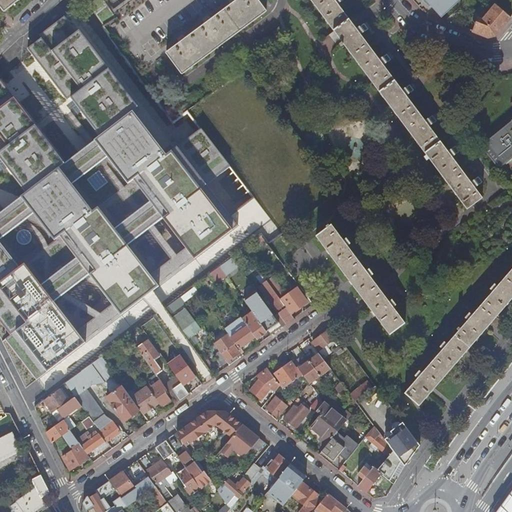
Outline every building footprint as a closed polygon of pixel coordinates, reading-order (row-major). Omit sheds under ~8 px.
[(0,0),(0,4),(6,12),(20,0),(0,0)] [(95,0),(89,6),(103,26),(117,18),(117,17),(104,0),(95,0)] [(266,11),(257,0),(233,0),(230,3),(231,5),(212,19),(210,17),(204,22),(205,24),(185,39),(184,37),(178,42),(179,43),(167,53),(182,74),(266,11)] [(467,209),(482,198),(474,187),(482,182),(478,177),(470,182),(452,157),(459,152),(455,146),(448,151),(429,126),(436,121),(432,115),(425,120),(406,96),(414,90),(410,85),(402,90),(383,65),(391,60),(387,54),(379,59),(360,34),(367,29),(363,24),(356,29),(337,4),(342,0),(310,0),(334,31),(329,34),(337,45),(339,45),(340,47),(341,47),(344,45),(373,83),(467,209)] [(426,0),(441,17),(459,0),(426,0)] [(495,36),(511,17),(496,4),(483,20),(477,18),(471,31),(487,38),(495,36)] [(67,12),(30,47),(196,257),(238,225),(205,184),(231,163),(202,129),(167,154),(67,12)] [(0,74),(0,148),(123,311),(160,284),(0,74)] [(511,121),(481,147),(499,169),(511,158),(511,121)] [(88,341),(0,223),(0,315),(14,335),(8,339),(41,376),(88,341)] [(389,334),(405,323),(393,307),(396,305),(392,300),(389,302),(380,289),(370,277),(374,274),(370,269),(366,271),(348,246),(351,244),(347,238),(343,240),(332,225),(330,226),(329,224),(326,226),(328,228),(316,236),(363,299),(389,334)] [(258,245),(264,240),(261,235),(255,240),(258,245)] [(226,275),(220,267),(210,274),(216,282),(226,275)] [(405,393),(419,406),(431,393),(432,393),(433,391),(434,390),(434,389),(456,364),(457,364),(458,363),(459,361),(459,360),(481,335),(482,335),(483,333),(485,332),(484,331),(506,306),(507,306),(508,305),(509,303),(509,302),(511,298),(511,269),(497,286),(494,284),(490,289),(493,292),(472,316),(469,313),(465,318),(468,321),(461,328),(459,327),(457,330),(459,331),(447,344),(444,342),(440,347),(443,349),(422,373),(419,371),(415,376),(418,378),(405,393)] [(284,293),(273,278),(269,272),(264,276),(290,314),(291,315),(307,303),(297,289),(284,298),(281,294),(284,293)] [(286,325),(294,319),(291,315),(290,314),(264,276),(263,276),(261,273),(256,277),(262,285),(259,287),(266,297),(264,298),(268,304),(270,302),(278,314),(286,325)] [(169,314),(185,303),(180,297),(165,308),(169,314)] [(185,336),(188,340),(200,331),(184,309),(172,318),(177,324),(185,336)] [(274,317),(269,309),(257,318),(267,332),(279,323),(274,317)] [(257,339),(267,332),(257,318),(252,312),(242,319),(247,326),(255,337),(257,339)] [(286,325),(278,314),(274,317),(279,323),(282,327),(286,325)] [(235,343),(239,349),(255,337),(247,326),(242,319),(241,318),(225,329),(228,334),(231,338),(235,343)] [(323,357),(330,352),(326,346),(336,338),(329,330),(313,343),(323,357)] [(234,346),(235,343),(231,338),(228,334),(214,344),(215,345),(218,350),(219,351),(227,362),(230,360),(239,353),(234,346)] [(148,340),(137,348),(144,358),(156,376),(163,371),(155,360),(161,357),(148,340)] [(213,354),(218,350),(215,345),(209,349),(213,354)] [(222,366),(227,362),(219,351),(214,355),(222,366)] [(306,358),(319,376),(330,368),(319,354),(316,356),(314,353),(306,358)] [(128,359),(138,373),(144,368),(134,354),(128,359)] [(303,375),(309,384),(319,376),(306,358),(304,355),(297,360),(302,366),(298,369),(303,375)] [(181,357),(169,365),(181,383),(184,386),(196,378),(181,357)] [(210,370),(213,368),(205,357),(202,359),(210,370)] [(125,422),(140,411),(131,398),(116,377),(102,358),(82,373),(91,385),(92,385),(90,382),(93,380),(97,383),(102,379),(112,393),(107,397),(125,422)] [(23,377),(32,370),(24,361),(16,368),(23,377)] [(291,361),(273,374),(280,383),(278,384),(279,385),(287,379),(290,384),(303,375),(298,369),(297,367),(296,368),(291,361)] [(275,392),(280,386),(279,385),(278,384),(267,369),(256,376),(258,380),(255,384),(250,391),(261,401),(270,389),(275,392)] [(82,372),(66,384),(75,397),(83,407),(89,417),(94,423),(98,429),(99,428),(108,441),(117,435),(123,430),(119,425),(117,426),(112,419),(106,417),(86,389),(91,385),(82,373),(82,372)] [(158,378),(161,383),(167,379),(164,374),(158,377),(158,378)] [(287,379),(279,385),(280,386),(282,390),(290,384),(287,379)] [(340,381),(335,388),(341,394),(346,388),(340,381)] [(166,393),(167,391),(161,383),(150,391),(159,403),(162,407),(171,400),(166,393)] [(180,400),(189,394),(184,386),(181,383),(173,389),(176,394),(174,396),(177,400),(179,399),(180,400)] [(356,402),(372,389),(367,383),(351,395),(356,402)] [(66,384),(35,408),(40,418),(47,414),(46,412),(50,410),(53,414),(53,413),(55,412),(69,402),(61,392),(64,390),(71,400),(75,397),(66,384)] [(140,411),(143,414),(159,403),(150,391),(148,387),(131,398),(140,411)] [(79,410),(83,407),(75,397),(71,400),(69,402),(55,412),(57,414),(60,412),(64,418),(77,409),(79,410)] [(278,419),(287,407),(275,397),(266,409),(278,419)] [(316,412),(317,410),(319,408),(323,403),(319,398),(310,408),(316,412)] [(319,408),(322,410),(324,412),(322,414),(311,427),(319,433),(315,438),(320,442),(321,440),(327,445),(332,439),(338,432),(344,424),(345,424),(347,421),(342,417),(324,402),(323,403),(319,408)] [(296,428),(309,412),(301,405),(298,409),(294,406),(284,418),(296,428)] [(231,439),(243,425),(226,412),(207,411),(176,433),(179,437),(186,447),(216,426),(231,439)] [(347,421),(348,420),(351,415),(346,411),(342,417),(347,421)] [(42,422),(46,430),(59,421),(53,413),(53,414),(42,422)] [(70,431),(76,426),(69,417),(64,421),(70,431)] [(86,429),(94,423),(89,417),(82,422),(86,429)] [(47,433),(53,444),(70,431),(64,421),(47,433)] [(402,462),(405,466),(421,445),(402,423),(390,432),(392,435),(385,440),(387,442),(390,447),(402,462)] [(236,452),(252,433),(243,425),(231,439),(220,452),(228,458),(234,450),(236,452)] [(307,431),(315,438),(319,433),(311,427),(307,431)] [(378,448),(385,454),(389,448),(385,445),(387,442),(385,440),(375,427),(365,438),(372,443),(369,447),(375,451),(378,448)] [(53,444),(57,452),(69,444),(72,448),(74,446),(76,449),(63,458),(70,471),(88,459),(83,450),(84,450),(82,447),(79,443),(70,431),(53,444)] [(339,454),(347,460),(359,445),(346,435),(344,437),(338,432),(332,439),(327,445),(322,452),(333,461),(339,454)] [(0,463),(10,459),(8,455),(20,449),(13,433),(0,439),(0,463)] [(84,450),(93,462),(98,458),(94,453),(93,451),(104,442),(99,435),(97,433),(91,437),(93,439),(82,447),(84,450)] [(244,458),(246,455),(260,439),(252,433),(236,452),(244,458)] [(79,443),(82,447),(93,439),(91,437),(90,435),(79,443)] [(181,445),(177,439),(174,435),(166,441),(168,444),(173,451),(181,445)] [(251,459),(265,443),(260,439),(246,455),(251,459)] [(106,444),(104,442),(93,451),(94,453),(106,444)] [(377,471),(381,473),(390,481),(394,474),(402,462),(390,447),(389,448),(385,454),(389,457),(377,471)] [(8,455),(10,459),(22,452),(20,449),(8,455)] [(178,457),(186,451),(184,449),(176,455),(178,457)] [(206,475),(204,472),(188,450),(186,451),(178,457),(186,469),(195,482),(206,475)] [(154,467),(146,455),(138,461),(140,464),(156,487),(168,503),(174,511),(198,511),(196,508),(191,511),(189,509),(187,511),(184,507),(177,497),(173,499),(166,489),(170,486),(166,481),(164,482),(163,480),(171,474),(163,462),(154,467)] [(274,485),(280,477),(280,476),(290,463),(280,455),(275,461),(273,460),(264,471),(255,463),(244,477),(251,484),(259,473),(274,485)] [(405,466),(402,462),(394,474),(398,477),(405,466)] [(359,473),(365,478),(373,468),(368,463),(359,473)] [(156,487),(140,464),(133,469),(144,484),(138,489),(139,491),(124,501),(128,506),(147,494),(156,487)] [(301,482),(306,476),(291,464),(280,477),(274,485),(270,490),(285,503),(292,495),(301,482)] [(358,486),(368,494),(369,492),(367,490),(381,473),(377,471),(373,468),(365,478),(358,486)] [(187,487),(195,482),(186,469),(178,474),(187,487)] [(135,489),(123,472),(109,481),(111,484),(117,492),(121,498),(121,499),(135,489)] [(179,480),(173,472),(171,474),(163,480),(164,482),(166,481),(170,486),(179,480)] [(50,493),(41,476),(32,481),(35,489),(16,503),(16,504),(11,508),(14,511),(36,511),(46,506),(41,499),(50,493)] [(239,499),(251,484),(244,479),(237,487),(229,481),(224,487),(239,499)] [(117,492),(111,484),(109,481),(101,487),(103,490),(95,494),(94,492),(86,498),(83,504),(87,511),(94,507),(97,511),(118,511),(121,511),(127,507),(121,499),(121,498),(114,503),(116,506),(111,509),(105,500),(117,492)] [(292,495),(293,496),(303,484),(301,482),(292,495)] [(305,506),(299,511),(313,511),(320,504),(315,499),(318,495),(303,484),(293,496),(305,506)] [(168,503),(156,487),(147,494),(154,503),(158,500),(163,507),(168,503)] [(268,492),(284,505),(285,503),(270,490),(268,492)] [(511,511),(511,491),(510,493),(497,511),(511,511)] [(313,511),(330,511),(331,511),(338,511),(340,510),(342,511),(343,511),(346,508),(328,494),(320,504),(313,511)] [(217,511),(228,511),(231,510),(223,498),(214,508),(217,511)] [(174,511),(168,503),(163,507),(166,511),(174,511)]
